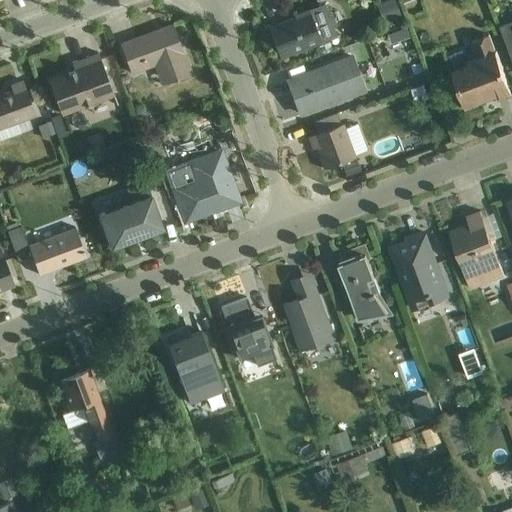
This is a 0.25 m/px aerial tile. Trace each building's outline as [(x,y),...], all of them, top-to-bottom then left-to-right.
[(279,61),(322,45),(309,11),(266,27),(279,61)] [(189,75),(174,30),(122,47),(132,75),(154,68),(160,85),(189,75)] [(466,113),(510,95),(488,41),(445,58),(466,113)] [(299,118),(365,92),(350,54),(284,80),(299,118)] [(69,125),(118,106),(101,64),(52,83),(69,125)] [(417,101),(428,97),(422,81),(411,85),(417,101)] [(0,136),(37,121),(23,89),(0,98),(0,136)] [(57,118),(37,126),(41,136),(61,129),(57,118)] [(327,180),(359,167),(343,125),(311,137),(327,180)] [(184,225),(241,202),(219,150),(163,172),(184,225)] [(73,178),(86,173),(81,161),(68,165),(73,178)] [(107,251),(162,232),(150,196),(94,215),(107,251)] [(29,280),(86,258),(69,215),(12,237),(29,280)] [(469,286),(502,273),(480,215),(448,227),(469,286)] [(412,309),(449,296),(425,229),(388,242),(412,309)] [(358,324),(390,312),(367,254),(336,266),(358,324)] [(0,289),(9,286),(0,264),(0,289)] [(300,354),(336,340),(310,272),(274,286),(300,354)] [(242,381),(277,374),(266,317),(230,324),(242,381)] [(185,409),(226,394),(200,326),(160,341),(185,409)] [(459,351),(467,373),(480,369),(472,347),(459,351)] [(421,391),(413,359),(399,363),(407,394),(421,391)] [(82,449),(113,437),(88,368),(56,380),(82,449)] [(425,392),(411,395),(416,419),(429,416),(425,392)] [(397,458),(412,452),(405,435),(390,441),(397,458)] [(172,498),(176,511),(179,511),(208,502),(203,488),(172,498)] [(15,511),(14,502),(0,504),(0,511),(15,511)]
